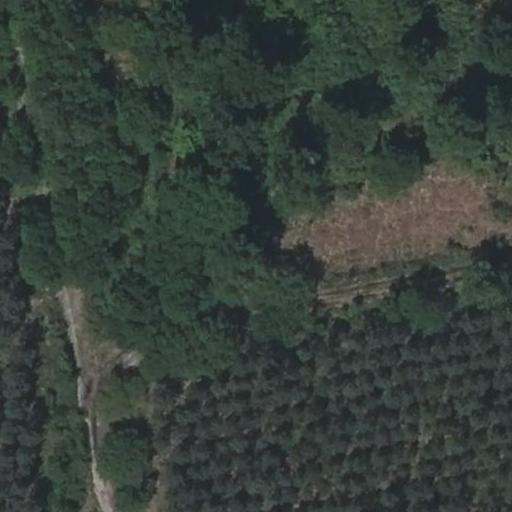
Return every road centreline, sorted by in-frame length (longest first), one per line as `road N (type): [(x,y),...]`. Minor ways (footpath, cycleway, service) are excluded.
road 1 (track): [(8,0),(113,511)]
road 2 (track): [(511,255),(76,329)]
